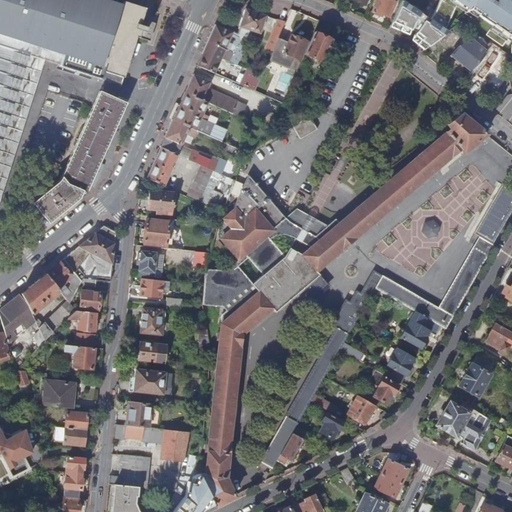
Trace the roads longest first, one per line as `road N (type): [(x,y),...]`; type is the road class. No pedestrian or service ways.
road 1 (tertiary): [(98,511),(127,225),(105,199)]
road 2 (residential): [(303,0),(391,39),(511,138)]
road 3 (residential): [(105,199),(121,185),(206,0)]
road 4 (residential): [(390,433),(429,386),(508,249)]
road 5 (residential): [(227,511),(390,433)]
